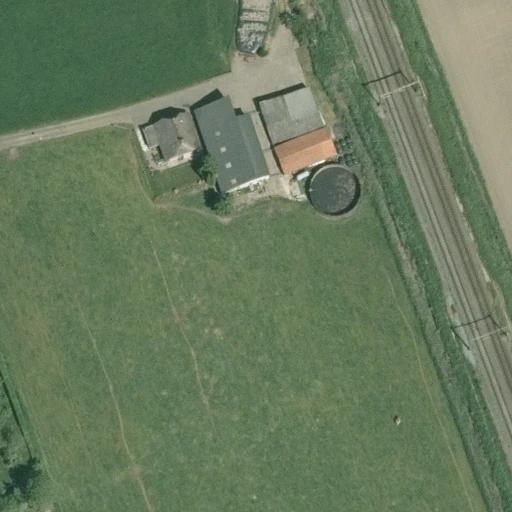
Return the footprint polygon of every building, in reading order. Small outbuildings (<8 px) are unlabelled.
[(308,90),(257,107),(271,147),(323,129),(317,113),(317,114),(308,90)] [(193,115),(220,196),(266,181),(246,121),(234,124),(227,103),(193,115)] [(200,152),(187,117),(142,133),(149,150),(160,147),(166,164),(200,152)] [(334,153),(327,136),(325,130),(272,151),(283,179),(336,158),(334,153)] [(355,205),(356,198),(356,194),(354,189),(350,182),(347,180),(342,177),(337,176),(332,176),(325,178),(318,182),(314,189),(313,193),(312,198),(313,203),(314,206),(318,213),(321,216),(326,218),(331,219),(336,220),(343,218),(347,215),(351,212),(355,205)]
